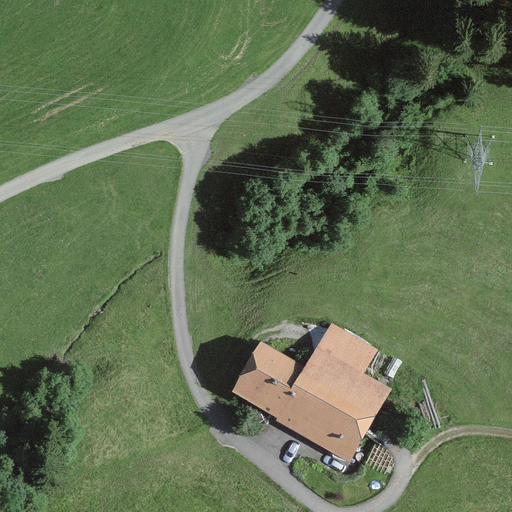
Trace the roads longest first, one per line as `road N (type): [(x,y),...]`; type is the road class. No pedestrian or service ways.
road 1 (track): [(216,108),(178,222),(186,357),(199,389),(237,438),(332,511)]
road 2 (track): [(360,511),(386,498),(445,434),(511,434)]
